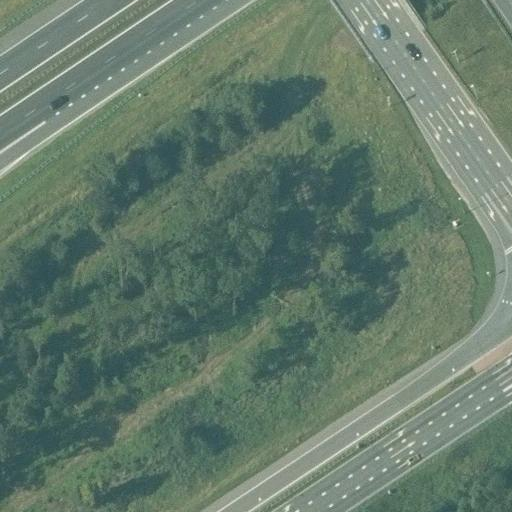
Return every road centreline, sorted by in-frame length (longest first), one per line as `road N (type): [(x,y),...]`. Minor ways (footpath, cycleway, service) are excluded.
road 1 (motorway): [(497,337),(234,511)]
road 2 (motorway): [(310,511),(500,386)]
road 3 (trunk): [(366,0),(495,184)]
road 4 (motorway): [(37,109),(200,0)]
road 5 (motorway): [(111,0),(0,74)]
